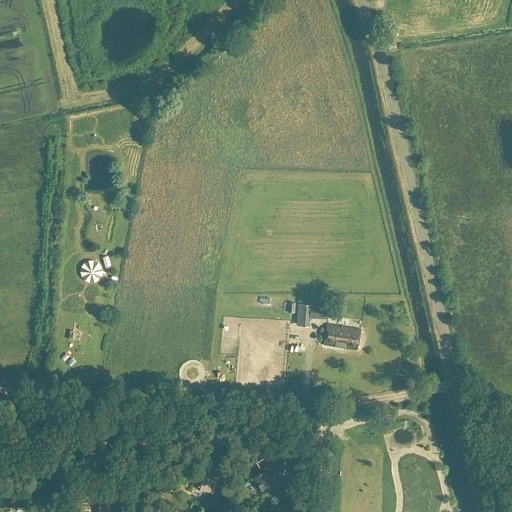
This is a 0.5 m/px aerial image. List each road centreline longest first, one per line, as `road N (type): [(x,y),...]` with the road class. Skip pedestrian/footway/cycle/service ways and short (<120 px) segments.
road 1 (track): [(426,389),(276,413),(201,413),(0,389)]
road 2 (unclassified): [(455,382),(362,0)]
road 3 (track): [(250,0),(160,87),(69,108),(44,0)]
road 4 (unclassified): [(487,511),(455,382)]
